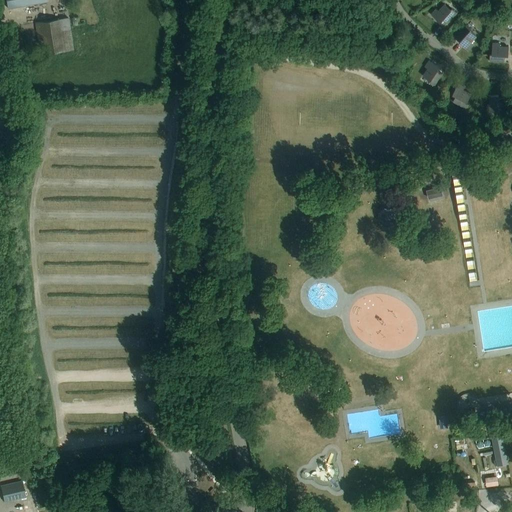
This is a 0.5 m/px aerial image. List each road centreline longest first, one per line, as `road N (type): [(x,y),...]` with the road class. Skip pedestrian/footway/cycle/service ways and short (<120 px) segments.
road 1 (tertiary): [(246,511),(214,324),(208,234),(224,0)]
road 2 (unknown): [(173,438),(160,396),(161,349),(188,0)]
